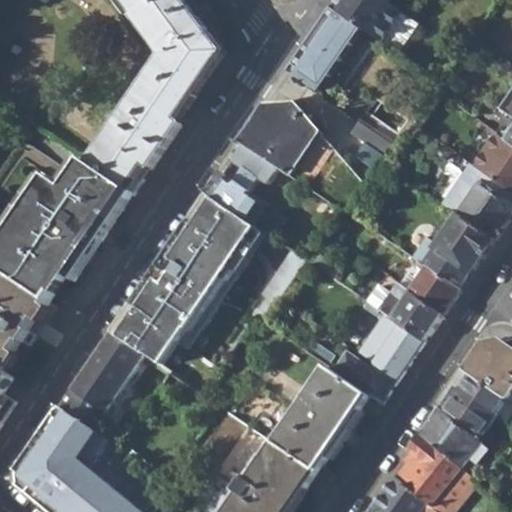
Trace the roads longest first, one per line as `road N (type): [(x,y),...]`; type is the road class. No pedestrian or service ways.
road 1 (residential): [(0,462),(283,46)]
road 2 (residential): [(491,292),(340,511)]
